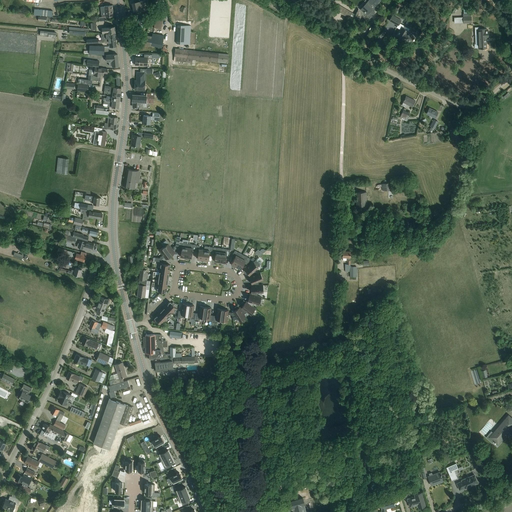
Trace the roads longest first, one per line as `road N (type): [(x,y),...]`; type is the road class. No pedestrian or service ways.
road 1 (unclassified): [(511,77),(480,102),(457,104),(265,0)]
road 2 (tertiary): [(114,259),(112,201),(126,94),(117,0)]
road 3 (unclassified): [(0,480),(68,345),(97,263),(114,259)]
road 4 (tertiary): [(206,511),(149,390),(130,324)]
road 5 (residential): [(173,291),(177,266),(230,273),(239,285),(233,297),(179,293)]
road 6 (unknown): [(344,44),(341,184)]
